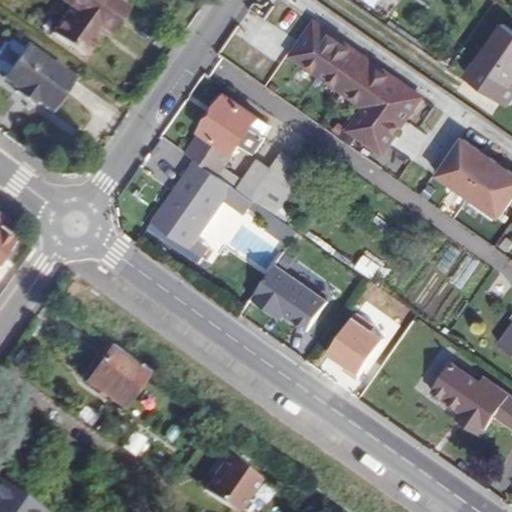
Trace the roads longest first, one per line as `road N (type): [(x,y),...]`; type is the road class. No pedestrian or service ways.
road 1 (residential): [(95,237),(479,511)]
road 2 (residential): [(89,204),(232,0)]
road 3 (unknown): [(339,0),(493,109)]
